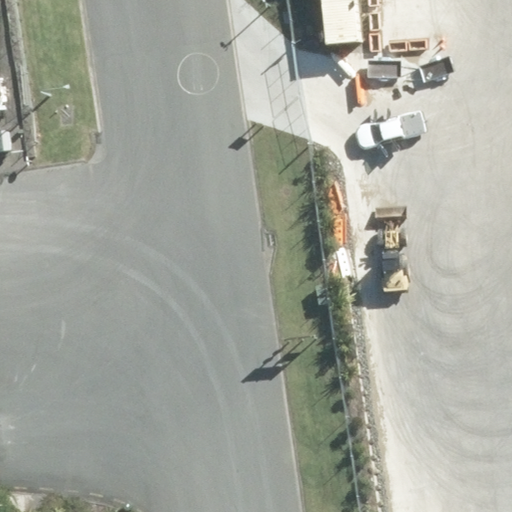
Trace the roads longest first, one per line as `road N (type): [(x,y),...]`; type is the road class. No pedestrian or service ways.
road 1 (unclassified): [(231,511),(159,0)]
road 2 (unknown): [(194,249),(0,246)]
